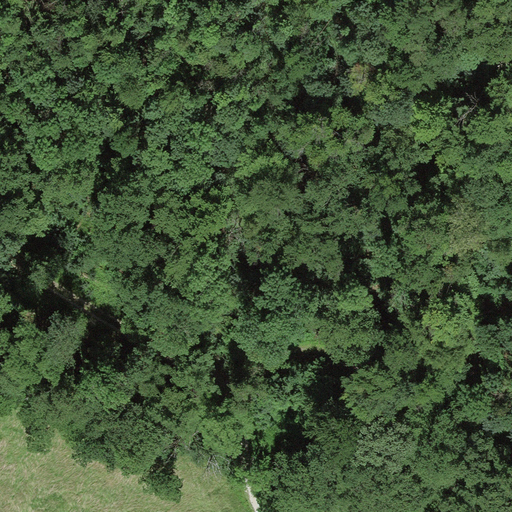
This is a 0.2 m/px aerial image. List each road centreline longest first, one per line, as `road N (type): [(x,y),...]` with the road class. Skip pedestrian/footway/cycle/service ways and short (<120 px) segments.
road 1 (track): [(259,511),(243,461),(237,390),(267,358),(298,347),(372,361),(511,412)]
road 2 (track): [(0,248),(152,357),(237,390)]
